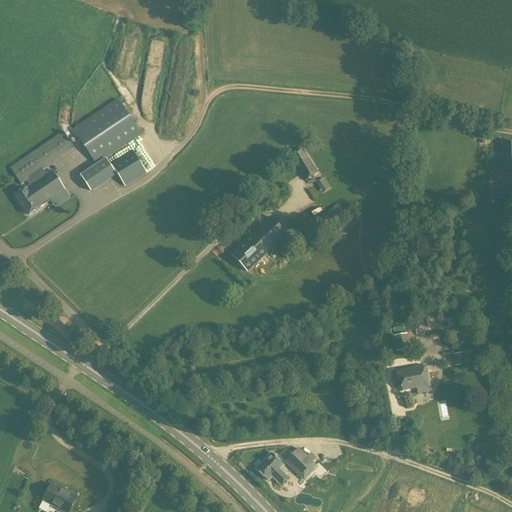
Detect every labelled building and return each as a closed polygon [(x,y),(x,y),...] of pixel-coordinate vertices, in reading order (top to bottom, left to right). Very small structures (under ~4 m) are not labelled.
[(96,166),(141,135),(117,100),(72,130),(96,166)] [(65,190),(52,171),(46,175),(43,170),(74,149),(63,132),(9,169),(20,186),(26,182),(29,186),(25,189),(24,188),(14,195),(29,216),(44,206),(43,205),(65,190)] [(489,194),(511,193),(511,143),(503,143),(503,176),(489,176),(489,194)] [(305,182),(319,173),(303,149),(289,157),(305,182)] [(133,151),(110,165),(124,187),(146,174),(133,151)] [(91,192),(116,175),(106,160),(81,176),(91,192)] [(270,217),(251,236),(267,253),(287,235),(270,217)] [(248,272),(267,253),(251,236),(231,255),(248,272)] [(395,353),(407,351),(405,335),(393,337),(395,353)] [(463,354),(453,356),(455,367),(465,365),(463,354)] [(452,356),(446,357),(448,367),(454,366),(452,356)] [(398,372),(402,392),(430,386),(426,367),(398,372)] [(318,468),(299,450),(285,463),(304,482),(318,468)] [(256,469),(268,481),(283,466),(271,454),(256,469)] [(51,485),(42,501),(63,511),(69,511),(77,497),(72,494),(71,496),(51,485)]
